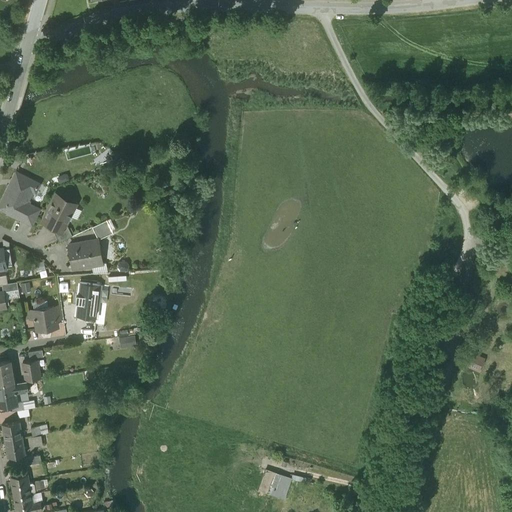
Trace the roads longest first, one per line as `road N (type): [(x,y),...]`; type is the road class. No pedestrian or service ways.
road 1 (residential): [(320,7),(123,11),(27,48)]
road 2 (residential): [(466,248),(463,213),(374,110)]
road 3 (residential): [(462,0),(320,7)]
